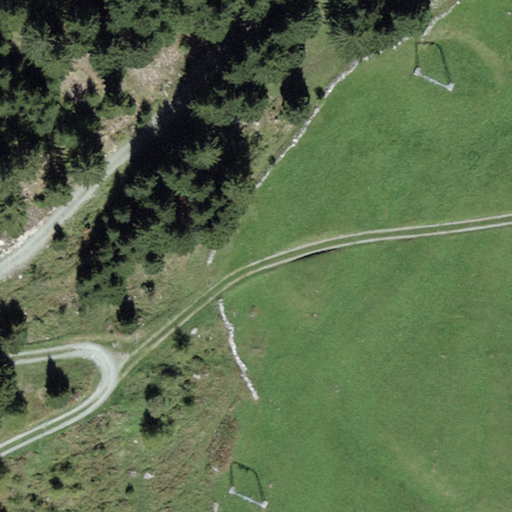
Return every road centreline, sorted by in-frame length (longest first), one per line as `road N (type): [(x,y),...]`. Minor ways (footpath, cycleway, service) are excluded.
road 1 (track): [(511,217),(356,236),(270,260),(106,360)]
road 2 (track): [(0,269),(32,249),(287,0)]
road 3 (track): [(0,452),(103,394),(106,360),(78,353),(0,363)]
